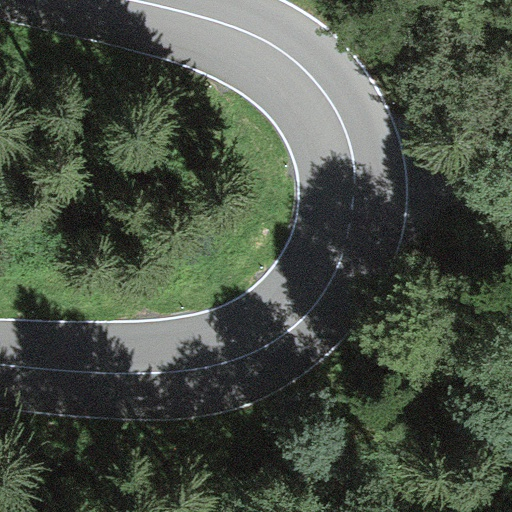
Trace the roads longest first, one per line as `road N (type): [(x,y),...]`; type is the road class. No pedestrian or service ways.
road 1 (secondary): [(0,367),(76,376),(200,372),(272,340),(336,281),(360,193),(340,117),(295,60),(210,20),(100,0)]
road 2 (track): [(511,185),(360,193)]
